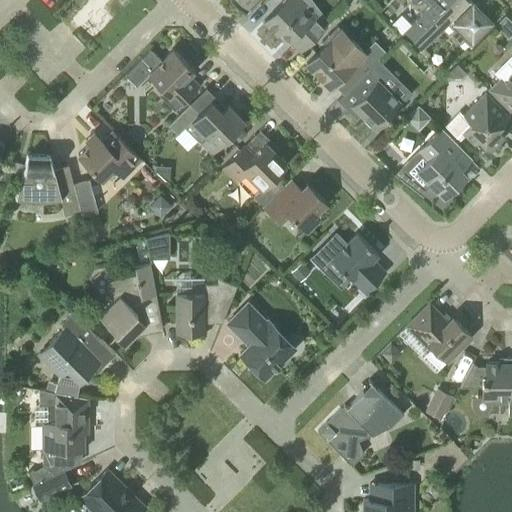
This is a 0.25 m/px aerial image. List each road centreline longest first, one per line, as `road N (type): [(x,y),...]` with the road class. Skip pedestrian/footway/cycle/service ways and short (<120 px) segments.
road 1 (residential): [(186,0),(437,254)]
road 2 (residential): [(188,507),(126,446),(124,394),(155,362),(204,363),(269,428)]
road 3 (residential): [(269,428),(437,254)]
road 4 (residential): [(0,96),(22,118),(57,118),(175,0)]
